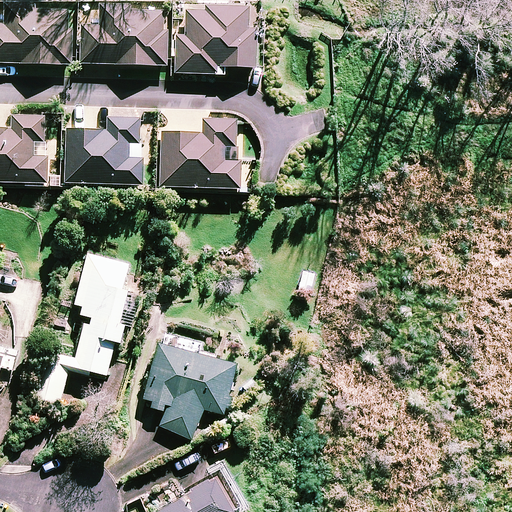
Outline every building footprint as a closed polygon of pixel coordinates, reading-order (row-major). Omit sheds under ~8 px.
[(0,64),(72,66),(73,32),(69,32),(70,13),(36,12),(36,6),(7,5),(6,27),(0,26),(0,64)] [(250,31),(250,8),(207,7),(207,13),(186,13),(185,36),(178,36),(177,75),(225,77),(226,68),(257,69),(259,31),(250,31)] [(164,13),(101,11),(100,26),(83,26),(82,65),(166,68),(168,32),(163,32),(164,13)] [(45,118),(13,117),(13,131),(0,130),(0,183),(48,185),(49,158),(33,158),(34,144),(45,144),(45,118)] [(141,120),(110,119),(109,132),(68,130),(66,184),(144,187),(145,159),(130,159),(130,145),(140,145),(141,120)] [(238,148),(239,120),(205,119),(204,135),(162,134),(161,188),(242,190),(242,163),(226,162),(227,147),(238,148)] [(76,370),(109,376),(114,348),(108,347),(110,340),(123,343),(126,326),(121,325),(127,292),(124,291),(129,266),(87,256),(75,307),(82,308),(80,317),(92,320),(91,326),(85,325),(76,370)] [(318,274),(302,272),(298,295),(314,297),(318,274)] [(238,367),(160,345),(143,406),(166,412),(161,429),(195,439),(203,410),(224,416),(238,367)] [(234,511),(216,478),(182,497),(183,499),(160,511),(234,511)]
